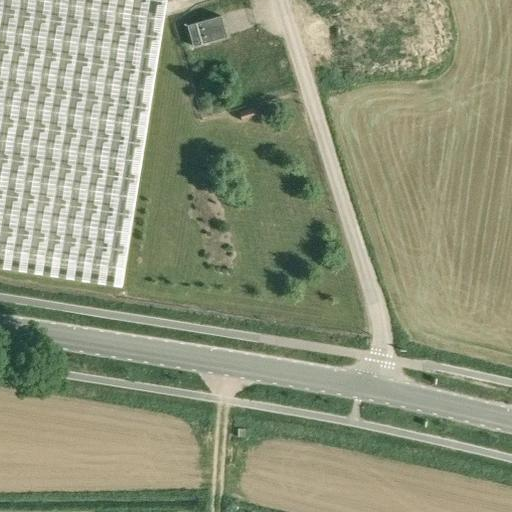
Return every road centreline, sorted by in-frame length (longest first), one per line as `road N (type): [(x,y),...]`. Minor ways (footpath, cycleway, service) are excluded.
road 1 (unclassified): [(371,387),(0,326)]
road 2 (unclassified): [(379,357),(380,321),(280,0)]
road 3 (track): [(226,362),(216,511)]
road 4 (unclassified): [(371,387),(511,420)]
